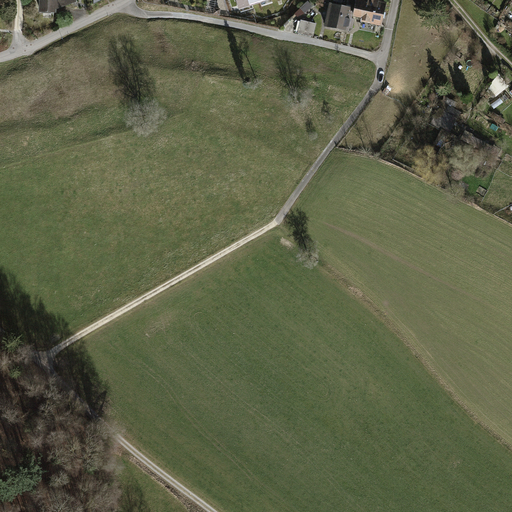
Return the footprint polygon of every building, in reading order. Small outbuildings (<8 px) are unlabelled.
[(40,0),(40,13),(57,14),(57,11),(77,3),(76,0),(40,0)] [(235,0),(239,11),(273,0),(235,0)] [(365,0),(356,0),(353,18),(362,20),(361,24),(382,28),(387,4),(365,0)] [(354,10),(330,6),(325,28),(349,33),(354,10)] [(315,36),(318,25),(302,22),(300,33),(315,36)] [(276,67),(289,70),(293,52),(280,49),(276,67)] [(463,114),(442,104),(430,126),(451,137),(463,114)]
